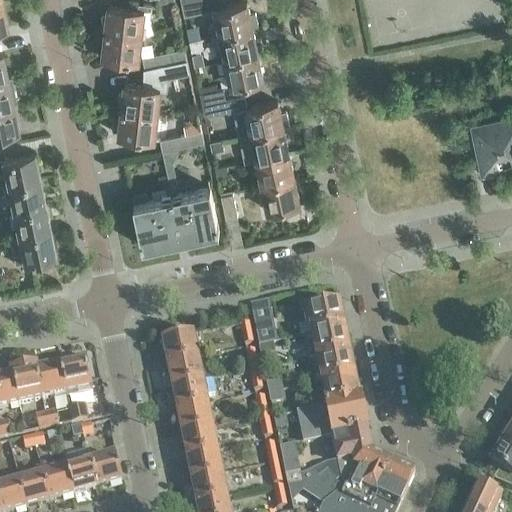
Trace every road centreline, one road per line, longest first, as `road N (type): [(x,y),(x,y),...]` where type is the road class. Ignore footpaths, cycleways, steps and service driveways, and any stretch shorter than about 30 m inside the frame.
road 1 (residential): [(108,303),(46,0)]
road 2 (residential): [(356,250),(303,0)]
road 3 (residential): [(108,303),(356,250)]
road 4 (residential): [(448,461),(418,447),(394,407),(356,250)]
road 5 (residential): [(155,511),(108,303)]
road 6 (residential): [(356,250),(511,217)]
road 7 (residential): [(448,461),(511,358)]
